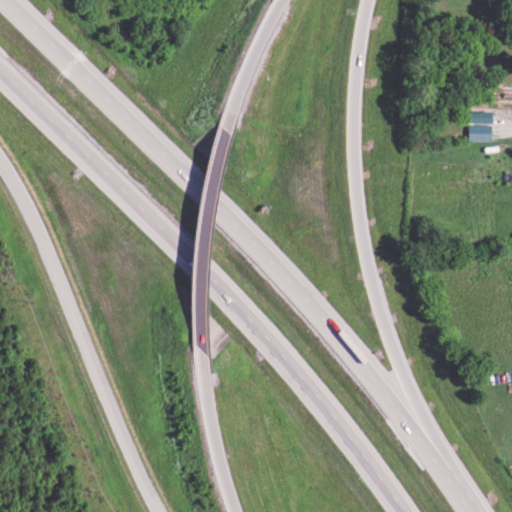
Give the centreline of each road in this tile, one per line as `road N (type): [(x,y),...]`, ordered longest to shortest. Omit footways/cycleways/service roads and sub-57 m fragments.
road 1 (motorway): [(471,511),(408,420),(282,270),(7,0)]
road 2 (motorway): [(0,73),(215,280),(292,364),(405,511)]
road 3 (motorway): [(473,511),(402,377),(364,237),(354,147),(362,0)]
road 4 (residential): [(158,511),(0,161)]
road 5 (motorway): [(220,128),(199,223),(196,348)]
road 6 (motorway): [(196,348),(207,454),(229,511)]
road 7 (motorway): [(282,0),(253,46),(220,128)]
